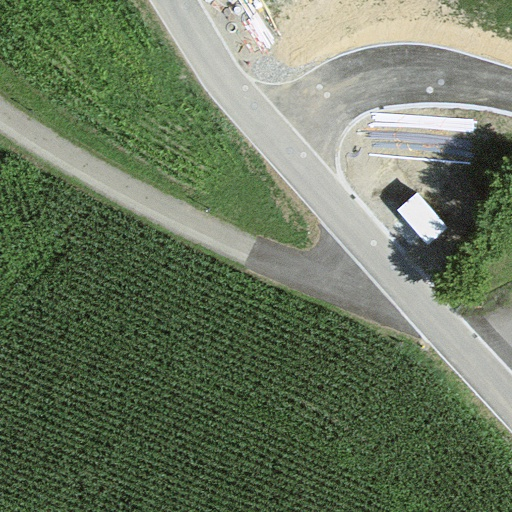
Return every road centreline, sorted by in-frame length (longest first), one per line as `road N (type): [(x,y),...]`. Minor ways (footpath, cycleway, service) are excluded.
road 1 (residential): [(511,407),(274,150)]
road 2 (residential): [(274,150),(337,96),(372,81),(406,74),(511,90)]
road 3 (residential): [(274,150),(169,0)]
